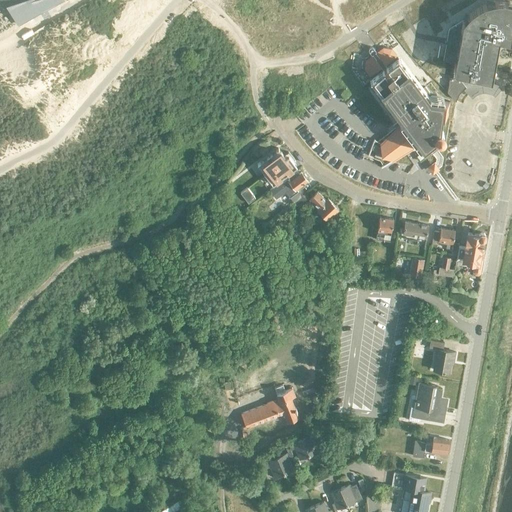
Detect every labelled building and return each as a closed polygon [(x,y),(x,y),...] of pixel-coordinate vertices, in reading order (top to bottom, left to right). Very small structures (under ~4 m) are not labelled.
[(0,0),(4,6),(7,5),(18,24),(60,0),(0,0)] [(455,100),(459,93),(462,90),(464,88),(460,82),(468,78),(470,78),(470,77),(470,75),(490,78),(498,37),(509,39),(511,21),(511,0),(493,0),(492,0),(490,1),(489,1),(487,2),(485,2),(484,3),(483,3),(482,4),(481,4),(479,5),(478,6),(474,8),(471,11),(468,13),(467,14),(465,16),(464,17),(462,21),(448,29),(442,61),(454,63),(453,72),(454,72),(452,78),(449,77),(447,92),(454,100),(455,100)] [(381,143),(382,155),(393,159),(404,153),(416,145),(417,145),(419,143),(424,149),(416,156),(419,161),(428,154),(425,150),(436,142),(433,138),(435,137),(437,138),(440,138),(442,137),(443,135),(443,132),(441,130),(439,129),(441,115),(446,116),(446,117),(448,117),(450,101),(429,99),(421,90),(396,56),(391,49),(383,47),(376,52),(373,48),(371,48),(369,48),(368,50),(369,52),(372,56),(365,60),(364,69),(369,76),(371,78),(401,119),(399,121),(402,119),(404,122),(401,124),(401,125),(381,143)] [(468,78),(460,82),(464,88),(462,90),(469,98),(471,96),(476,94),(482,93),(487,94),(493,97),(500,88),(491,84),(484,82),(477,82),(471,84),(468,78)] [(283,155),(278,148),(259,162),(257,164),(272,185),(296,166),(293,162),(295,161),(288,152),(283,155)] [(295,190),(307,180),(301,172),(298,174),(295,170),(269,190),(276,198),(285,191),(290,197),(297,192),(295,190)] [(247,188),(240,193),(248,203),(255,198),(247,188)] [(327,219),(338,209),(328,198),(325,200),(317,191),(309,198),(318,207),(317,208),(327,219)] [(294,211),(308,198),(304,194),(290,207),(294,211)] [(294,212),(289,217),(296,224),(301,219),(294,212)] [(393,219),(379,216),(376,230),(375,239),(383,240),(384,238),(389,239),(391,231),(393,219)] [(425,237),(427,225),(404,221),(402,233),(425,237)] [(458,243),(452,242),(454,230),(440,227),(439,231),(433,230),(431,243),(437,244),(438,240),(439,240),(439,243),(446,244),(445,248),(451,249),(450,251),(456,252),(458,243)] [(458,246),(456,258),(462,258),(462,260),(474,262),(472,272),(474,275),(477,275),(481,273),(484,250),(479,249),(481,235),(465,232),(463,246),(458,246)] [(451,277),(453,270),(448,269),(449,258),(442,257),(440,267),(438,267),(437,274),(451,277)] [(420,277),(423,260),(411,259),(409,276),(420,277)] [(391,278),(391,269),(370,268),(370,277),(391,278)] [(428,268),(427,277),(434,278),(435,269),(428,268)] [(453,361),(455,352),(443,350),(444,342),(430,340),(429,348),(436,349),(433,369),(449,372),(451,360),(453,361)] [(410,377),(408,385),(416,386),(418,378),(410,377)] [(409,420),(418,421),(419,417),(441,421),(445,404),(439,403),(441,389),(436,388),(436,386),(419,383),(414,408),(411,407),(409,420)] [(267,404),(241,414),(244,424),(246,427),(258,423),(258,422),(283,412),(287,422),(298,417),(291,398),(294,397),(291,388),(284,391),(282,385),(274,388),(277,398),(266,402),(267,404)] [(315,387),(302,392),(304,396),(317,392),(315,387)] [(302,439),(309,455),(318,451),(313,441),(318,438),(316,433),(302,439)] [(446,454),(448,440),(433,437),(432,443),(424,442),(424,443),(419,442),(419,441),(414,440),(412,456),(423,457),(424,450),(446,454)] [(309,455),(302,439),(288,445),(289,448),(290,450),(294,449),(299,459),(309,455)] [(287,453),(276,457),(284,474),(293,470),(288,459),(293,457),(290,451),(287,453)] [(284,474),(276,457),(262,463),(265,469),(270,467),(274,478),(284,474)] [(405,488),(424,491),(426,478),(393,472),(391,486),(405,488)] [(349,484),(339,488),(346,505),(358,499),(361,498),(355,484),(349,486),(349,484)] [(183,502),(195,495),(190,487),(152,508),(154,511),(167,511),(183,503),(183,502)] [(346,505),(339,488),(330,493),(335,502),(331,504),(334,510),(346,505)] [(424,491),(405,488),(403,499),(410,501),(407,511),(425,511),(429,492),(424,491)] [(314,506),(316,511),(330,511),(327,511),(323,502),(314,506)]
